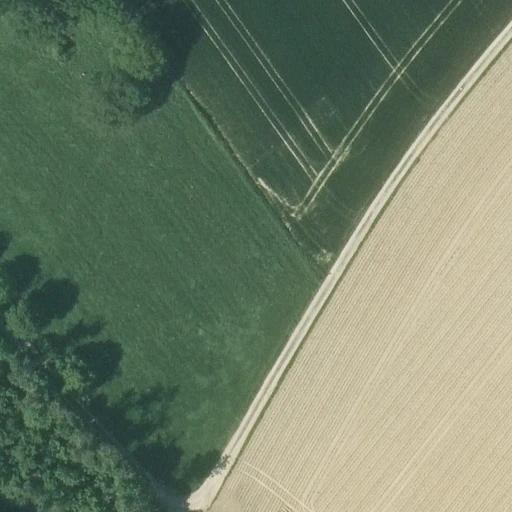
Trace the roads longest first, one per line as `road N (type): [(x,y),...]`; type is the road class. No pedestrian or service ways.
road 1 (track): [(191,511),(364,219),(511,29)]
road 2 (track): [(162,511),(0,324)]
